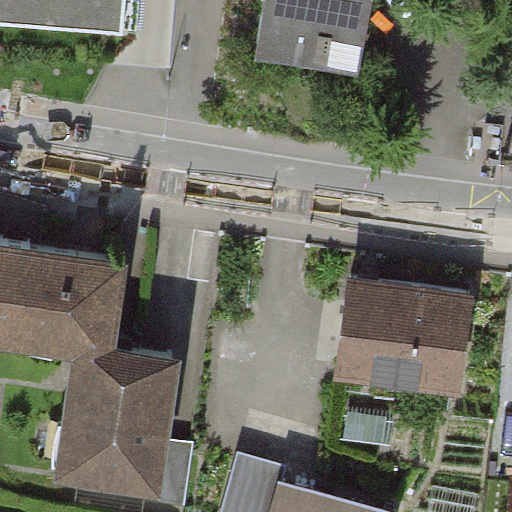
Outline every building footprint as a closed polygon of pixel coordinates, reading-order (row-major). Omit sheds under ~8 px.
[(0,0),(0,14),(121,23),(122,0),(0,0)] [(357,74),(368,0),(284,0),(275,62),(357,74)] [(115,259),(0,241),(0,333),(66,343),(48,466),(152,482),(171,355),(102,345),(115,259)] [(345,275),(330,373),(450,392),(466,295),(345,275)] [(388,511),(273,478),(276,467),(241,457),(224,511),(388,511)]
